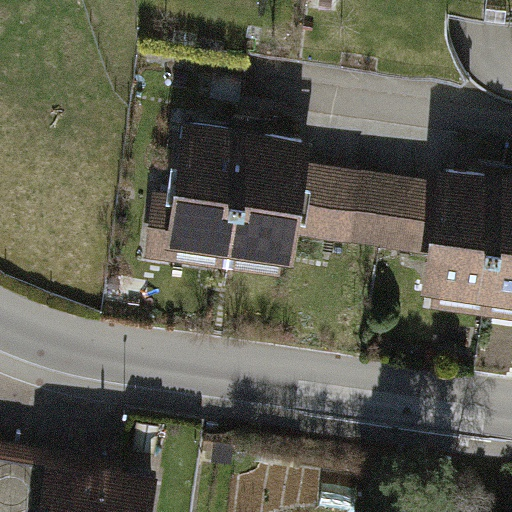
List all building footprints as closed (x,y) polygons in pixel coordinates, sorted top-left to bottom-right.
[(175,251),(233,259),(251,134),(190,126),(181,196),(157,192),(148,257),(174,260),(175,251)] [(315,143),(251,134),(233,259),(297,268),(301,240),(311,166),(315,143)] [(301,240),(433,259),(444,185),(311,166),(301,240)] [(504,178),(446,170),(444,185),(433,259),(428,297),(486,305),(504,178)] [(511,179),(504,178),(486,305),(511,308),(511,179)] [(160,429),(142,425),(136,452),(154,456),(160,429)] [(0,511),(4,511),(17,444),(0,441),(0,511)] [(151,511),(159,470),(17,444),(4,511),(151,511)] [(476,511),(424,499),(420,511),(476,511)]
